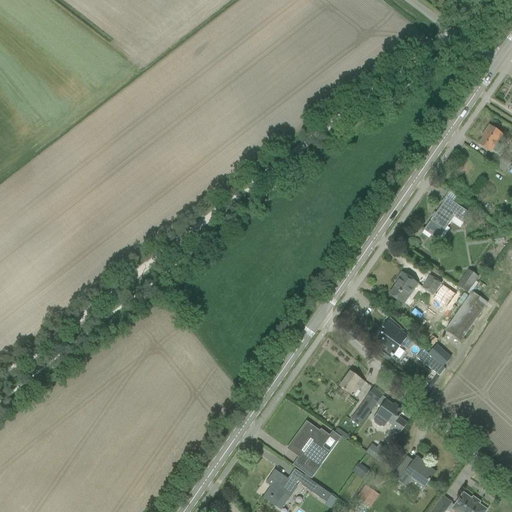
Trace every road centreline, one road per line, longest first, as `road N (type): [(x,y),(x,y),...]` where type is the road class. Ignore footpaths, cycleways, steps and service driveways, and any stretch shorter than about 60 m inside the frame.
road 1 (track): [(453,34),(0,378)]
road 2 (tertiary): [(319,315),(495,64)]
road 3 (unclassified): [(511,491),(319,315)]
road 4 (tertiary): [(183,511),(319,315)]
